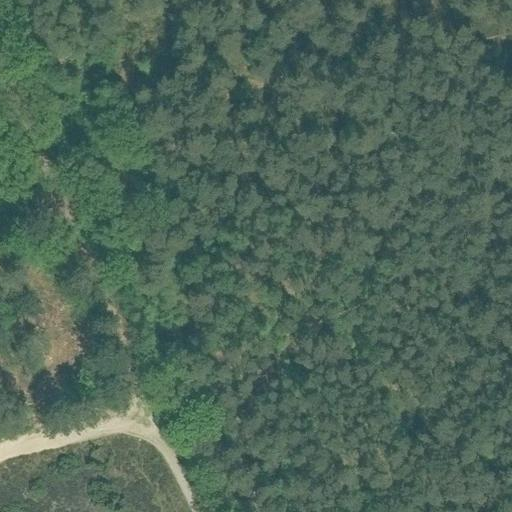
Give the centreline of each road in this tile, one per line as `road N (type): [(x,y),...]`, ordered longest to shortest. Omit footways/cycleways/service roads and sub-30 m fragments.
road 1 (track): [(161,413),(0,48)]
road 2 (track): [(0,460),(161,413),(206,511)]
